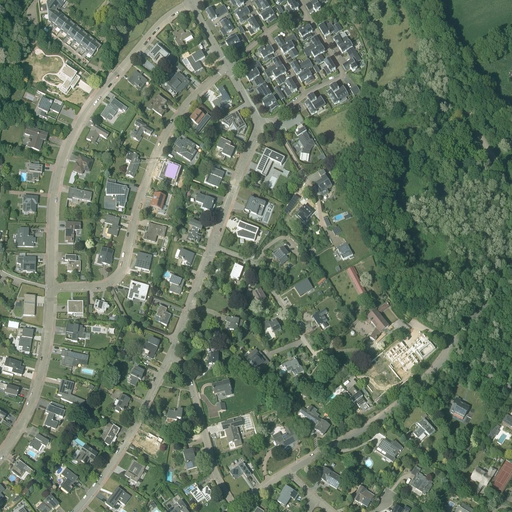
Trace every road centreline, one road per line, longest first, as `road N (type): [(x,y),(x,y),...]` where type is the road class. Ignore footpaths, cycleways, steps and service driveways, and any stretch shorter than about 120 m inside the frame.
road 1 (residential): [(50,287),(52,207),(69,141),(154,27),(191,3)]
road 2 (residential): [(50,287),(101,287),(116,278),(168,127),(228,66)]
road 3 (residential): [(168,355),(255,121)]
road 4 (residential): [(511,190),(465,110),(419,0)]
road 5 (residential): [(287,471),(386,414),(441,360)]
road 6 (residential): [(75,511),(115,458),(168,355)]
road 7 (residential): [(0,456),(39,377),(50,287)]
road 8 (residential): [(235,508),(213,469),(182,366),(168,355)]
road 9 (residential): [(329,239),(308,181),(268,122)]
